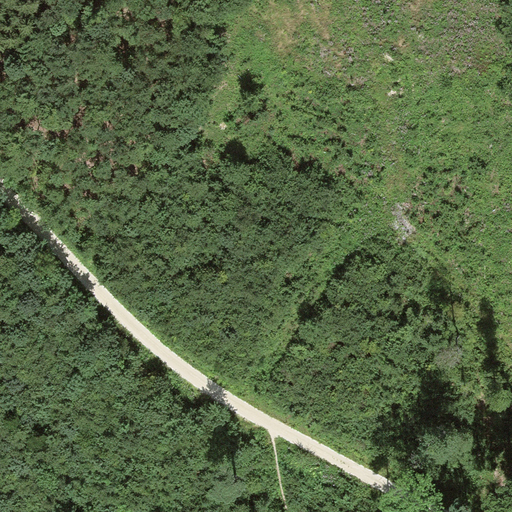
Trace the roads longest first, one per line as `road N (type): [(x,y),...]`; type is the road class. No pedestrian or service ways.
road 1 (track): [(0,185),(143,334),(269,424)]
road 2 (track): [(269,424),(437,511)]
